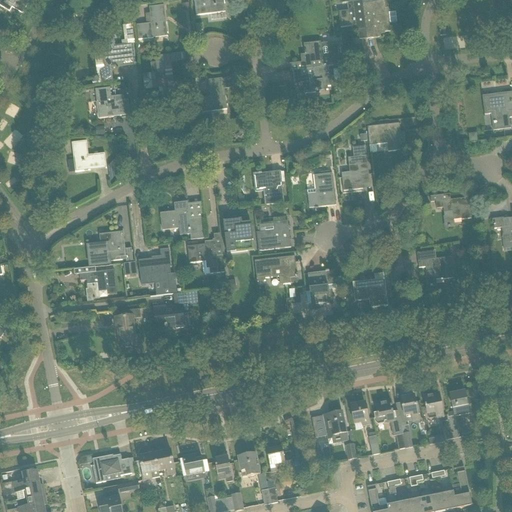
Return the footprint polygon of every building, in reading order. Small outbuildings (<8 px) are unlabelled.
[(1,0),(0,2),(0,6),(9,12),(12,8),(22,14),(30,0),(1,0)] [(204,0),(194,1),(196,16),(225,13),(223,0),(204,0)] [(351,31),(365,30),(362,4),(363,4),(362,0),(341,0),(342,4),(351,3),(351,11),(338,12),(339,18),(340,28),(351,27),(351,31)] [(390,24),(397,23),(396,13),(388,13),(388,8),(385,8),(383,0),(380,0),(381,1),(363,4),(362,4),(365,30),(366,40),(379,38),(379,34),(391,32),(390,24)] [(136,26),(138,40),(167,37),(164,6),(154,7),(149,7),(151,24),(136,26)] [(99,39),(101,58),(102,68),(101,68),(101,69),(100,70),(99,71),(99,73),(100,84),(113,83),(111,67),(133,65),(132,50),(131,44),(115,46),(114,37),(99,39)] [(300,57),(302,69),(302,70),(328,66),(328,67),(344,65),(342,44),(328,46),(328,43),(320,44),(320,42),(303,45),(305,57),(300,57)] [(174,91),(172,72),(170,72),(169,63),(185,61),(184,54),(160,57),(155,57),(155,63),(150,63),(152,74),(142,75),(144,90),(159,88),(159,93),(174,91)] [(302,70),(302,69),(292,71),(293,83),(298,83),(299,95),(315,93),(314,82),(322,81),(322,88),(330,87),(328,67),(328,66),(302,70)] [(342,69),(333,70),(335,82),(343,81),(342,70),(342,69)] [(210,96),(196,98),(196,104),(198,114),(227,110),(223,79),(208,81),(210,96)] [(95,90),(97,110),(99,119),(130,116),(128,101),(123,101),(122,96),(111,97),(110,88),(95,90)] [(511,118),(511,92),(482,96),(484,115),(491,115),(493,131),(504,130),(503,128),(510,127),(509,119),(511,118)] [(423,117),(406,118),(406,129),(423,128),(423,117)] [(367,128),(369,146),(370,153),(377,153),(376,145),(387,144),(388,152),(402,151),(399,124),(367,128)] [(103,127),(95,128),(96,136),(104,135),(103,127)] [(74,163),(75,173),(106,169),(104,154),(88,156),(86,142),(71,144),(74,163)] [(341,174),(343,192),(370,189),(365,147),(352,148),(353,158),(348,159),(349,173),(341,174)] [(264,191),(265,206),(275,205),(284,204),(282,181),(280,172),(254,175),(255,189),(256,192),(264,191)] [(336,206),(332,174),(313,176),(315,190),(307,191),(309,209),(336,206)] [(49,194),(41,206),(53,213),(60,200),(49,194)] [(455,227),(454,221),(471,219),(470,208),(468,198),(450,200),(450,195),(430,197),(431,203),(435,202),(436,209),(443,209),(445,228),(455,227)] [(175,212),(160,214),(162,231),(172,230),(179,229),(180,236),(190,235),(191,241),(204,239),(202,219),(189,220),(187,203),(174,204),(175,212)] [(511,215),(511,218),(493,221),(494,230),(501,229),(503,250),(511,248),(511,210),(511,215)] [(247,252),(246,243),(253,242),(250,223),(242,224),(241,220),(230,221),(229,214),(222,215),(227,254),(247,252)] [(256,233),(258,252),(291,248),(287,221),(278,223),(259,225),(259,233),(256,233)] [(107,245),(109,262),(126,260),(126,264),(133,263),(132,251),(125,252),(123,232),(99,235),(100,246),(107,245)] [(187,247),(188,257),(189,264),(202,263),(203,274),(205,275),(225,273),(224,266),(223,256),(216,257),(215,244),(197,246),(188,247),(187,247)] [(152,260),(138,261),(141,286),(160,284),(161,291),(169,290),(170,295),(173,295),(177,295),(176,284),(174,274),(166,275),(165,267),(171,267),(169,250),(160,251),(161,257),(160,257),(151,258),(152,260)] [(433,252),(417,254),(426,253),(427,261),(418,262),(419,269),(425,268),(427,288),(436,287),(436,281),(453,279),(451,258),(434,260),(433,252)] [(257,282),(265,281),(265,279),(279,277),(279,286),(297,284),(294,257),(254,261),(257,282)] [(126,264),(123,265),(125,276),(137,275),(135,263),(133,263),(126,264)] [(100,299),(99,299),(107,298),(107,296),(117,295),(114,271),(96,273),(95,268),(74,270),(74,276),(79,275),(80,282),(87,281),(88,301),(100,299)] [(309,292),(306,293),(307,305),(311,304),(312,312),(321,311),(320,305),(330,304),(328,290),(336,289),(334,271),(307,274),(309,292)] [(368,300),(369,308),(388,306),(384,280),(352,283),(354,302),(368,300)] [(197,292),(187,293),(189,307),(199,306),(197,292)] [(166,307),(154,308),(156,328),(175,326),(175,329),(184,328),(182,314),(182,307),(174,308),(166,309),(166,307)] [(115,319),(116,330),(117,329),(120,348),(133,347),(133,348),(135,349),(140,348),(142,347),(141,336),(139,335),(134,335),(133,320),(140,319),(139,310),(117,313),(117,319),(115,319)] [(449,395),(454,417),(455,417),(472,413),(469,401),(467,401),(464,392),(449,395)] [(443,417),(438,394),(424,397),(428,420),(443,417)] [(395,405),(396,412),(398,412),(401,428),(401,427),(406,427),(405,423),(419,420),(414,396),(400,399),(401,403),(395,405)] [(398,412),(396,412),(393,413),(390,400),(374,403),(376,413),(373,413),(375,422),(378,425),(383,424),(384,421),(386,420),(387,424),(390,423),(393,437),(396,437),(398,451),(405,449),(402,435),(403,435),(401,427),(401,428),(398,412)] [(350,407),(355,430),(363,429),(363,427),(369,425),(365,404),(350,407)] [(323,416),(328,438),(329,445),(336,443),(348,441),(342,412),(323,416)] [(456,424),(455,417),(454,417),(448,419),(448,421),(449,425),(452,440),(459,438),(456,424)] [(452,440),(449,425),(448,421),(440,422),(441,427),(444,441),(452,440)] [(425,422),(419,424),(422,434),(428,433),(425,422)] [(409,433),(403,435),(402,435),(405,449),(412,448),(409,433)] [(368,438),(372,456),(380,455),(376,436),(368,438)] [(345,446),(348,461),(356,459),(353,445),(345,446)] [(278,472),(277,467),(285,466),(286,471),(293,469),(290,456),(284,457),(282,448),(266,451),(271,474),(278,472)] [(170,451),(154,454),(158,472),(166,470),(167,476),(175,475),(170,451)] [(238,457),(242,479),(260,475),(255,453),(238,457)] [(158,472),(154,454),(139,457),(144,481),(160,478),(158,472)] [(113,456),(92,460),(94,466),(92,467),(96,484),(105,482),(104,477),(120,474),(120,477),(132,474),(128,459),(122,461),(121,455),(113,457),(113,456)] [(182,458),(186,477),(205,474),(202,459),(196,460),(195,455),(182,458)] [(226,480),(226,483),(233,482),(232,478),(227,457),(214,460),(217,475),(218,481),(226,480)] [(472,506),(465,472),(464,467),(456,469),(457,474),(459,485),(451,486),(453,492),(456,509),(472,506)] [(10,489),(13,489),(13,488),(39,483),(37,471),(22,474),(23,481),(12,483),(12,482),(1,485),(2,491),(3,491),(10,489)] [(117,486),(119,494),(132,491),(132,493),(140,492),(138,482),(117,486)] [(25,492),(27,499),(44,495),(43,487),(40,488),(39,483),(13,488),(13,489),(14,494),(25,492)] [(388,511),(387,506),(379,507),(376,490),(375,485),(367,487),(368,492),(371,511),(388,511)] [(275,489),(268,490),(271,505),(278,503),(275,489)] [(271,505),(268,490),(261,492),(264,506),(271,505)] [(453,492),(442,495),(445,511),(456,509),(453,492)] [(235,511),(234,511),(237,511),(243,511),(240,494),(231,496),(232,498),(235,511)] [(24,511),(44,508),(44,504),(46,503),(44,495),(27,499),(28,506),(18,509),(6,511),(24,511)] [(442,495),(431,497),(433,511),(443,511),(445,511),(442,495)] [(122,511),(119,496),(97,501),(99,511),(122,511)] [(206,499),(209,511),(217,511),(215,501),(214,497),(206,499)] [(433,511),(431,497),(420,499),(422,511),(433,511)] [(232,498),(215,501),(217,511),(230,511),(235,511),(232,498)] [(422,511),(420,499),(409,501),(410,511),(422,511)] [(410,511),(409,501),(398,504),(399,511),(410,511)]
